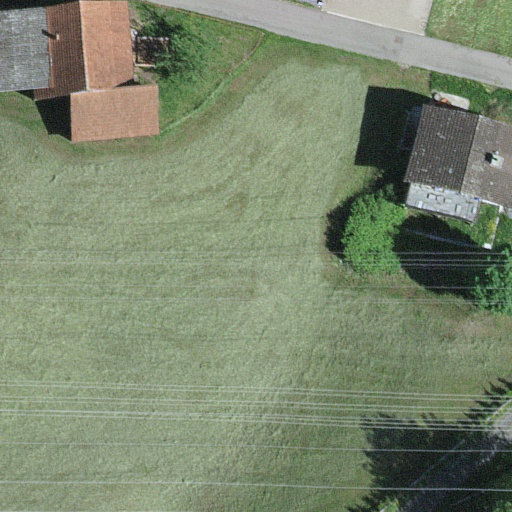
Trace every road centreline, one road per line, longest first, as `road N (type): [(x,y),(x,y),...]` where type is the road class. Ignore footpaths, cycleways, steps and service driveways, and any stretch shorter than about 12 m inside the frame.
road 1 (unclassified): [(195,0),(511,73)]
road 2 (track): [(421,511),(511,428)]
